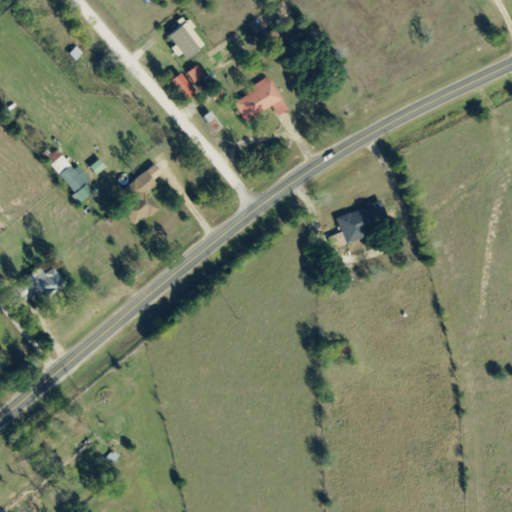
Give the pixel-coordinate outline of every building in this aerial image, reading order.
[(286,110),(268,79),(231,101),(243,122),(270,107),(275,117),(286,110)] [(86,182),(59,155),(47,167),(81,201),(90,192),(83,186),(86,182)] [(121,190),(131,202),(120,210),(133,227),(156,209),(144,195),(156,186),(152,180),(160,174),(152,165),(121,190)] [(340,235),(331,237),(334,247),(388,229),(379,203),(334,218),(340,235)] [(11,288),(22,302),(40,290),(44,296),(61,284),(50,269),(43,274),(39,268),(11,288)] [(348,357),(348,345),(330,345),(330,357),(348,357)] [(93,435),(86,427),(53,458),(60,466),(93,435)] [(0,511),(32,511),(37,509),(23,492),(0,510),(0,511)]
